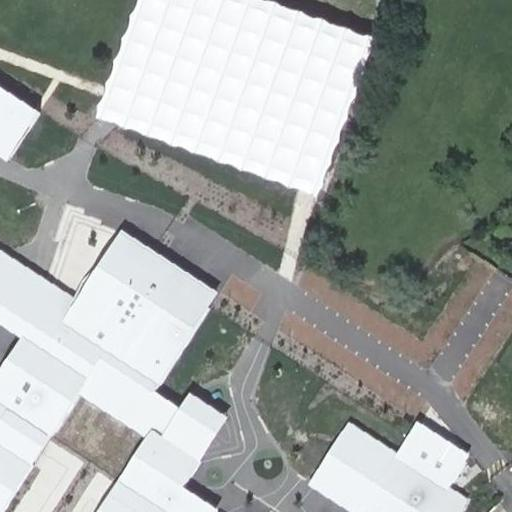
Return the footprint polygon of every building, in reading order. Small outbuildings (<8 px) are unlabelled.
[(281,0),(156,0),(117,125),(343,195),(393,35),(281,0)] [(41,113),(0,86),(0,139),(15,116),(32,127),(41,113)] [(32,127),(15,116),(0,139),(0,152),(11,160),(32,127)] [(0,318),(23,332),(0,366),(0,511),(43,446),(49,436),(115,479),(151,429),(161,436),(180,409),(157,394),(208,324),(206,323),(215,310),(119,244),(110,257),(108,255),(79,298),(0,243),(0,318)] [(217,511),(219,511),(181,486),(227,419),(191,396),(180,409),(161,436),(151,429),(115,479),(95,511),(462,511),(470,500),(451,486),(468,455),(418,422),(397,455),(349,421),(310,484),(352,511),(217,511)]
